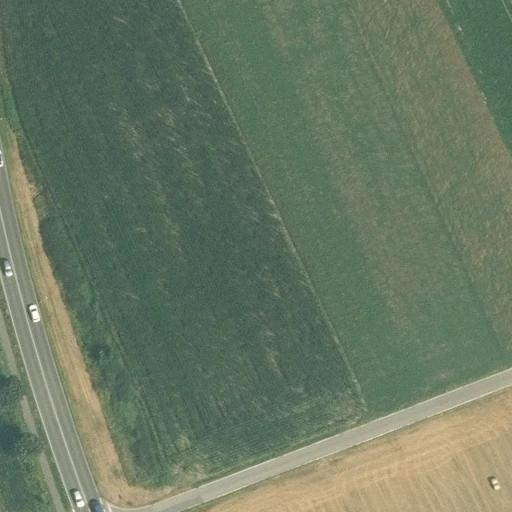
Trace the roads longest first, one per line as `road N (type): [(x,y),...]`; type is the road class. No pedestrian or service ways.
road 1 (track): [(511,380),(171,511)]
road 2 (secondary): [(89,511),(37,369),(0,210)]
